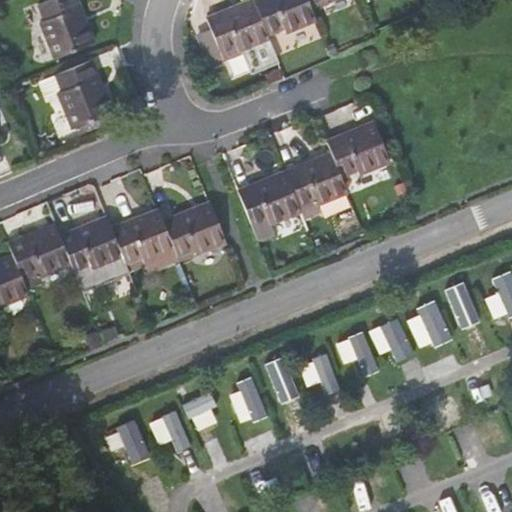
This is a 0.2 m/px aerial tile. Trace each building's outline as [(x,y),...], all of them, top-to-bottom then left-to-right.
[(80,7),(76,0),(46,0),(38,3),(44,20),(40,22),(55,58),(94,42),(86,23),(82,25),(76,9),(80,7)] [(309,3),(307,0),(252,0),(254,3),(267,34),(283,27),(285,32),(315,19),(309,3)] [(267,34),(254,3),(238,10),(235,6),(206,18),(217,47),(213,49),(217,59),(229,54),(227,50),(236,47),(238,51),(268,38),(267,34)] [(57,92),(72,128),(79,126),(82,133),(105,123),(102,116),(112,112),(104,93),(100,95),(93,79),(97,77),(90,60),(55,74),(40,80),(47,96),(57,92)] [(356,128),(326,141),(333,157),(340,175),(356,169),(358,173),(389,161),(375,126),(357,133),(356,128)] [(314,159),(284,171),(286,176),(298,206),(314,199),(316,204),(347,191),(340,175),(333,157),(315,164),(314,159)] [(267,178),(237,190),(251,225),(267,218),(269,223),(300,210),(298,206),(286,176),(269,183),(267,178)] [(192,209),(162,221),(163,222),(174,248),(177,255),(193,249),(195,253),(225,241),(211,206),(194,213),(192,209)] [(84,212),(55,224),(56,228),(69,259),(79,254),(85,252),(87,257),(117,244),(111,228),(103,209),(86,216),(84,212)] [(140,216),(111,228),(117,244),(125,263),(141,256),(143,261),(174,248),(163,222),(162,221),(160,214),(142,221),(140,216)] [(267,218),(251,225),(256,237),(272,231),(269,223),(267,218)] [(37,230),(7,243),(14,259),(22,277),(38,271),(40,275),(70,263),(69,259),(56,228),(39,235),(37,230)] [(79,254),(69,259),(70,263),(74,272),(84,268),(79,254)] [(143,261),(141,256),(125,263),(129,272),(145,265),(143,261)] [(0,304),(28,293),(22,277),(14,259),(0,264),(0,304)] [(495,319),(511,312),(511,268),(493,276),(498,292),(486,296),(495,319)] [(462,328),(481,320),(465,280),(445,287),(462,328)] [(422,348),(452,336),(438,301),(408,313),(422,348)] [(381,352),(392,346),(399,360),(417,351),(398,315),(370,330),(381,352)] [(358,358),(365,375),(381,368),(364,329),(337,341),(346,363),(358,358)] [(277,401),(298,396),(289,355),(269,359),(277,401)] [(240,422),(266,415),(257,379),(231,386),(240,422)] [(186,401),(197,429),(220,421),(210,392),(186,401)] [(174,438),(178,451),(193,445),(178,408),(150,419),(159,443),(174,438)] [(105,432),(112,450),(125,444),(132,461),(151,454),(137,419),(105,432)] [(470,429),(471,448),(497,448),(497,428),(470,429)]
